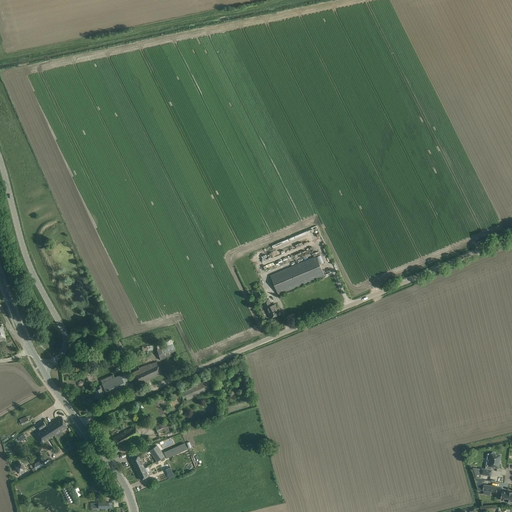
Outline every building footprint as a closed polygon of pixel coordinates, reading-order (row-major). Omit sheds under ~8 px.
[(292,262),(315,253),(314,249),(302,253),(300,247),(280,254),(281,256),(273,258),(274,261),(276,260),(278,266),(284,264),(283,261),(285,260),(284,256),(286,255),(288,259),(290,258),(292,262)] [(270,276),(278,295),(325,276),(316,256),(270,276)] [(270,319),(279,315),(275,304),(271,306),(268,299),(263,301),(270,319)] [(176,354),(173,344),(171,340),(156,345),(157,350),(156,350),(160,360),(176,354)] [(148,354),(148,351),(152,350),(152,346),(142,347),(142,351),(144,351),(145,353),(145,355),(148,354)] [(133,373),(135,376),(138,381),(140,386),(142,384),(142,383),(146,381),(161,374),(159,369),(156,362),(139,368),(139,370),(133,373)] [(129,384),(127,380),(125,375),(121,377),(120,375),(102,384),(102,385),(101,386),(100,388),(100,389),(95,391),(98,398),(104,396),(103,396),(106,394),(107,394),(125,386),(129,384)] [(210,390),(205,381),(180,392),(183,399),(185,398),(187,400),(210,390)] [(27,417),(19,420),(20,422),(18,423),(20,426),(21,425),(22,425),(29,422),(27,417)] [(48,425),(55,435),(68,427),(61,417),(48,425)] [(42,443),(55,435),(48,425),(47,426),(46,425),(43,421),(39,424),(36,425),(40,430),(35,433),(42,443)] [(142,423),(135,427),(138,431),(144,428),(149,425),(146,421),(142,423)] [(165,422),(155,426),(158,435),(169,431),(165,422)] [(118,448),(122,446),(123,445),(122,444),(140,435),(138,431),(135,427),(135,426),(112,438),(118,448)] [(187,450),(184,443),(163,452),(166,459),(187,450)] [(165,457),(157,446),(149,451),(157,462),(165,457)] [(498,468),(499,462),(500,455),(495,454),(495,453),(492,453),(492,454),(491,454),(489,464),(486,464),(485,469),(482,468),(481,474),(491,476),(491,470),(491,467),(498,468)] [(45,461),(41,455),(37,458),(31,462),(35,467),(45,461)] [(135,458),(131,460),(137,472),(144,468),(138,456),(135,458)] [(16,467),(19,472),(20,474),(25,471),(24,469),(21,464),(19,462),(15,465),(16,467)] [(169,466),(165,468),(169,479),(174,477),(169,466)] [(144,468),(137,472),(141,480),(145,478),(148,476),(144,468)] [(511,492),(509,492),(508,492),(507,492),(502,491),(501,494),(500,494),(499,494),(499,497),(500,498),(501,498),(500,500),(505,501),(511,502),(511,501),(511,492)]
